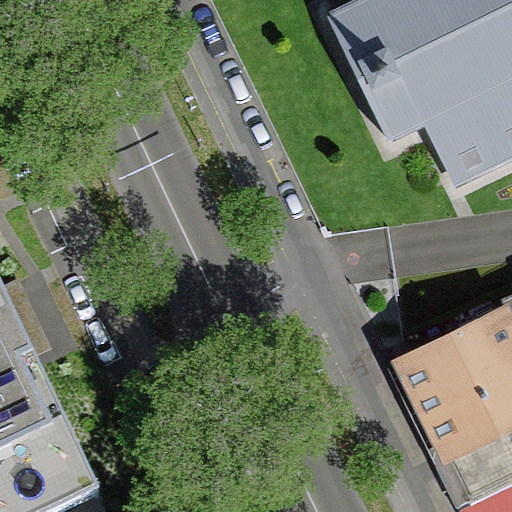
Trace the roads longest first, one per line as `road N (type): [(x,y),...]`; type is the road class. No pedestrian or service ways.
road 1 (primary): [(321,511),(73,0)]
road 2 (residential): [(421,511),(177,0)]
